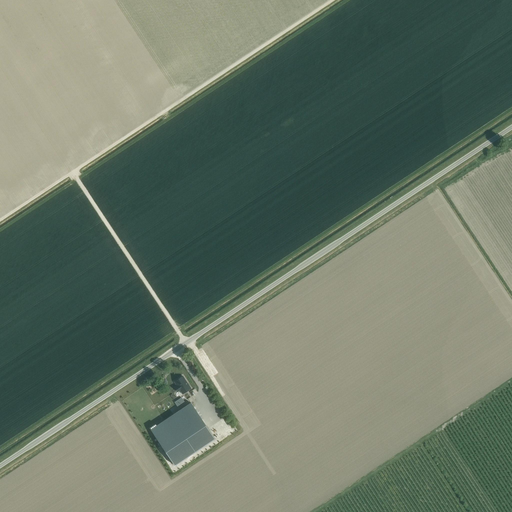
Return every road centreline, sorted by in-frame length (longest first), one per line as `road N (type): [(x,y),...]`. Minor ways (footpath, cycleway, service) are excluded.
road 1 (unclassified): [(0,465),(511,125)]
road 2 (unknown): [(73,174),(338,0)]
road 3 (unknown): [(184,343),(73,174)]
